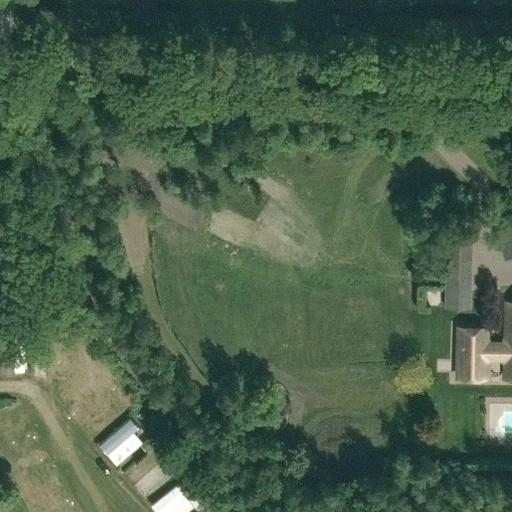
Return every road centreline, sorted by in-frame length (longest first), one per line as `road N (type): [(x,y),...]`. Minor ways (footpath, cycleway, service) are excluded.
road 1 (unclassified): [(7,48),(126,65),(511,70)]
road 2 (track): [(104,511),(28,390)]
